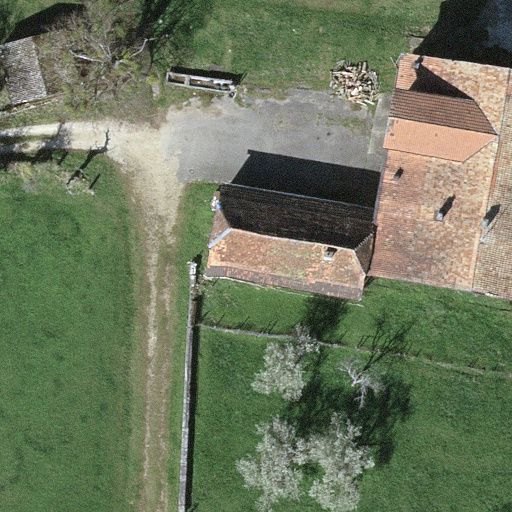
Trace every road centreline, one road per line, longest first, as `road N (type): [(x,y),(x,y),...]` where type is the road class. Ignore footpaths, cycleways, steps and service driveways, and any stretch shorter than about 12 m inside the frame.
road 1 (track): [(145,511),(156,345),(133,138),(142,0)]
road 2 (track): [(0,153),(346,123)]
road 3 (track): [(276,0),(429,20),(481,0)]
